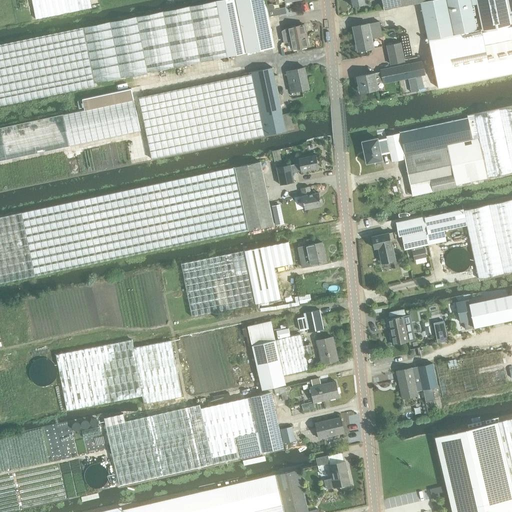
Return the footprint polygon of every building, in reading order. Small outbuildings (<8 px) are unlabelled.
[(91,7),(89,0),(32,0),(36,19),(91,7)] [(266,7),(264,0),(219,0),(215,1),(220,25),(226,57),(274,47),(268,17),(266,7)] [(381,0),(383,9),(420,2),(427,39),(482,28),(475,0),(381,0)] [(511,0),(475,0),(482,28),(427,39),(438,88),(511,72),(511,0)] [(0,105),(94,86),(94,83),(226,57),(220,25),(215,1),(189,6),(82,27),(0,44),(0,105)] [(368,24),(352,27),(357,51),(373,48),(371,39),(370,34),(381,32),(379,21),(368,24)] [(287,28),(282,31),(284,42),(291,41),(292,49),(308,46),(304,24),(287,28)] [(390,64),(404,62),(400,43),(386,45),(390,64)] [(422,61),(380,69),(380,71),(382,81),(382,83),(425,74),(422,61)] [(138,97),(151,159),(285,131),(285,130),(293,129),(290,112),(282,114),(272,67),(250,72),(251,74),(138,97)] [(309,87),(305,67),(286,71),(291,91),(309,87)] [(380,71),(357,76),(360,92),(377,89),(376,82),(382,81),(380,71)] [(130,89),(82,99),(83,100),(84,107),(85,110),(133,99),(130,89)] [(140,131),(133,99),(85,110),(62,115),(0,127),(0,160),(69,146),(140,131)] [(399,133),(386,136),(391,156),(392,161),(404,159),(410,183),(412,195),(432,191),(456,186),(455,184),(487,178),(511,172),(511,105),(466,115),(467,118),(399,132),(399,133)] [(377,138),(362,141),(367,162),(382,158),(381,153),(388,152),(386,139),(378,140),(377,138)] [(290,164),(277,166),(280,184),(294,181),(292,171),(295,171),(302,169),(302,171),(318,168),(315,155),(299,158),(300,163),(291,165),(290,164)] [(0,282),(273,225),(260,161),(21,212),(0,216),(0,282)] [(310,185),(301,187),(305,209),(321,206),(321,202),(323,202),(322,197),(320,198),(319,191),(312,193),(310,185)] [(404,249),(447,240),(444,230),(466,225),(478,278),(511,270),(511,199),(463,210),(463,209),(441,214),(424,218),(424,216),(395,223),(398,236),(401,236),(404,249)] [(394,232),(371,237),(374,248),(377,247),(380,263),(394,260),(390,240),(395,239),(394,232)] [(288,241),(243,250),(254,304),(280,298),(273,267),(292,263),(288,241)] [(326,261),(322,241),(312,242),(307,243),(298,245),(302,266),(312,264),(326,261)] [(427,257),(424,247),(411,250),(413,259),(427,257)] [(470,263),(471,261),(470,258),(470,256),(469,254),(467,252),(466,250),(464,249),(461,248),(459,247),(456,248),(454,248),(452,249),(450,250),(448,252),(447,254),(446,257),(446,259),(446,261),(446,264),(447,266),(449,268),(451,270),(453,271),(455,272),(457,272),(460,272),(462,272),(464,270),(466,269),(468,267),(469,265),(470,263)] [(243,250),(180,263),(191,317),(254,304),(243,250)] [(469,300),(456,302),(461,322),(464,321),(465,328),(474,327),(511,318),(511,294),(469,303),(469,300)] [(406,315),(404,309),(388,312),(389,319),(406,315)] [(305,317),(297,318),(300,330),(307,329),(308,332),(323,329),(320,315),(319,310),(304,313),(305,317)] [(393,344),(409,341),(415,339),(410,315),(406,315),(389,319),(388,319),(393,344)] [(435,320),(437,339),(447,338),(446,319),(435,320)] [(275,339),(270,321),(247,326),(251,345),(261,390),(284,384),(282,375),(308,369),(304,355),(311,353),(309,344),(302,345),(300,336),(299,334),(289,336),(278,339),(275,339)] [(276,330),(278,339),(289,336),(287,328),(276,330)] [(322,363),(337,360),(332,337),(317,340),(322,363)] [(131,340),(56,354),(67,410),(142,395),(143,403),(181,396),(171,340),(133,347),(131,340)] [(58,374),(58,373),(58,371),(57,368),(55,365),(54,364),(52,362),(50,361),(47,360),(45,360),(42,360),(40,360),(38,361),(35,363),(33,365),(32,367),(31,370),(31,373),(31,376),(31,378),(32,380),(34,382),(38,385),(40,386),(43,387),(45,387),(48,386),(51,385),(53,384),(56,381),(57,379),(58,376),(58,374)] [(412,366),(396,370),(403,398),(418,394),(418,391),(422,390),(425,401),(435,399),(433,387),(438,386),(433,363),(412,366)] [(314,401),(340,396),(336,381),(311,387),(314,401)] [(270,392),(250,397),(258,431),(233,437),(238,457),(282,447),(270,392)] [(122,413),(103,417),(118,484),(238,457),(233,437),(258,431),(250,397),(200,408),(199,404),(124,421),(122,413)] [(314,399),(302,403),(304,408),(315,405),(314,399)] [(320,438),(345,432),(341,416),(316,422),(320,438)] [(511,511),(511,417),(434,436),(451,511),(511,511)] [(283,443),(296,440),(292,426),(280,428),(283,443)] [(327,455),(315,458),(317,465),(329,462),(327,455)] [(333,477),(324,479),(326,490),(339,486),(342,489),(350,487),(350,484),(345,461),(329,465),(333,477)] [(110,474),(109,472),(109,469),(108,468),(106,466),(103,463),(100,462),(99,462),(96,462),(93,463),(91,464),(89,465),(88,467),(86,469),(85,473),(85,475),(86,478),(87,480),(88,482),(90,483),(92,485),(94,486),(97,486),(99,486),(102,485),(104,484),(106,483),(107,481),(108,479),(109,477),(110,474)] [(308,511),(299,470),(275,475),(284,511),(308,511)] [(284,511),(275,475),(122,510),(121,506),(96,511),(284,511)]
